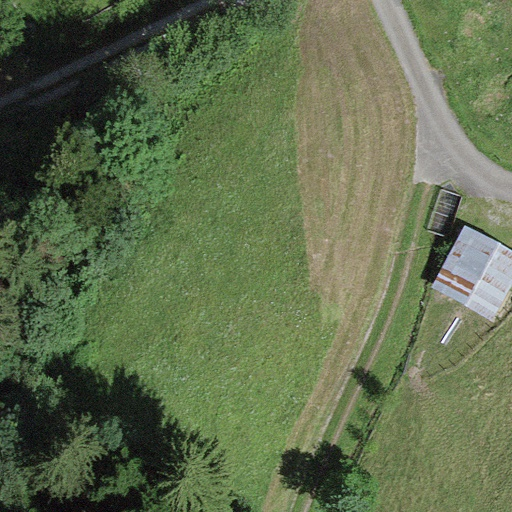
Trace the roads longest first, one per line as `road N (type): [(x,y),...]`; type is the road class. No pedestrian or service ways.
road 1 (track): [(303,511),(405,280),(449,109)]
road 2 (track): [(0,133),(256,0)]
road 3 (track): [(398,0),(460,133),(511,185)]
